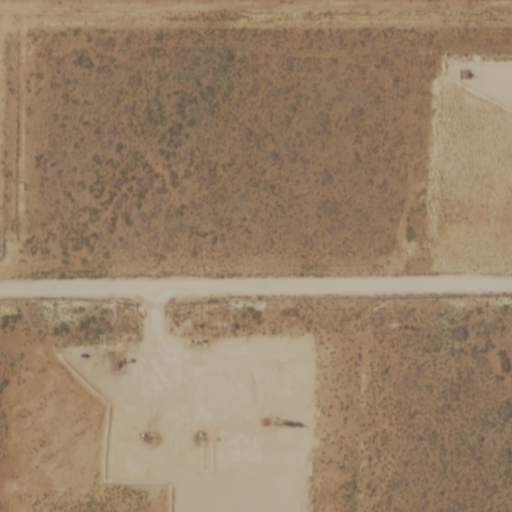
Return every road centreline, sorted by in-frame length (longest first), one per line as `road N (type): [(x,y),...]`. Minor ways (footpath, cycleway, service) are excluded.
road 1 (residential): [(511,282),(0,284)]
road 2 (residential): [(145,284),(143,449)]
